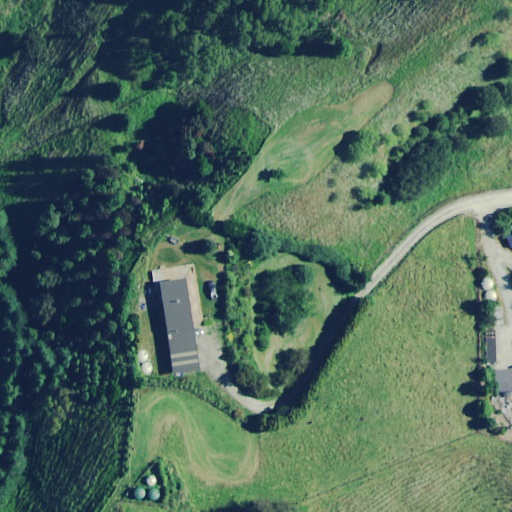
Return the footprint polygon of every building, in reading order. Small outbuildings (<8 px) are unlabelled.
[(201,371),(186,280),(160,285),(175,375),(201,371)] [(511,323),(511,322),(510,306),(494,308),(496,325),(511,323)] [(147,348),(134,352),(143,377),(155,373),(147,348)] [(502,386),(511,378),(503,370),(494,378),(502,386)] [(511,385),(501,396),(509,404),(503,409),(511,419),(511,385)]
